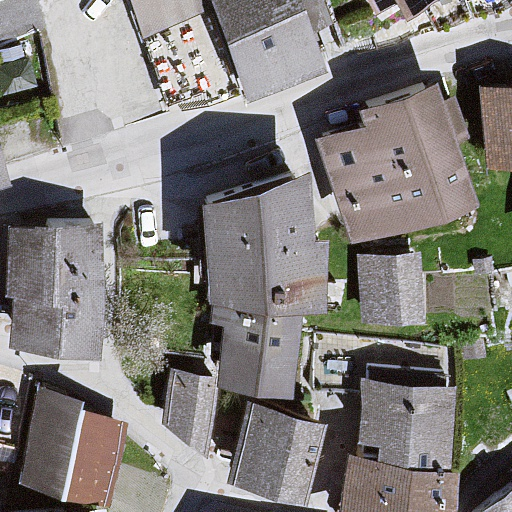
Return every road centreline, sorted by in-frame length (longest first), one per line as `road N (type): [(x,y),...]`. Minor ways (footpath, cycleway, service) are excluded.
road 1 (residential): [(116,162),(335,93),(511,52)]
road 2 (residential): [(111,386),(116,162)]
road 3 (residential): [(199,488),(111,386)]
road 4 (residential): [(0,199),(116,162)]
